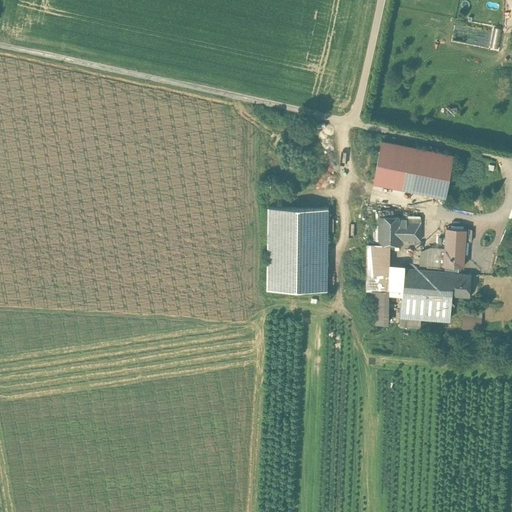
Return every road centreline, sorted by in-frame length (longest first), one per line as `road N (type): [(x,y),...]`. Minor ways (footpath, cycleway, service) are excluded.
road 1 (unclassified): [(0,46),(353,124)]
road 2 (unclassified): [(353,124),(511,159)]
road 3 (unclassified): [(353,124),(380,0)]
